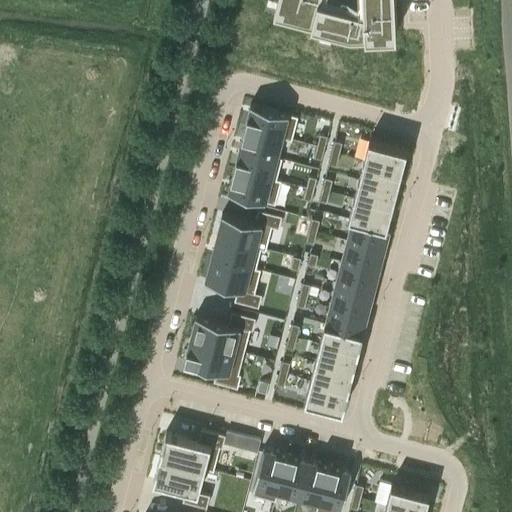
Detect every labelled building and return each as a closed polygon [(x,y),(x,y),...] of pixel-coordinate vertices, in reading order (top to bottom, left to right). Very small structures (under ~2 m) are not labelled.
[(276,0),(274,11),(350,31),(397,29),(395,0),(364,0),(365,7),(336,0),(276,0)] [(251,103),(245,126),(282,135),(282,136),(292,138),(298,115),(251,103)] [(245,126),(239,147),(277,156),(277,155),(282,136),(282,135),(245,126)] [(320,133),(317,144),(325,146),(328,135),(320,133)] [(369,138),(364,159),(402,169),(407,148),(369,138)] [(334,139),(331,150),(339,152),(342,141),(334,139)] [(317,144),(314,156),(322,158),(325,146),(317,144)] [(239,147),(234,168),(276,179),(277,177),(282,156),(277,155),(277,156),(239,147)] [(331,150),(328,162),(336,164),(339,152),(331,150)] [(364,159),(359,177),(397,187),(402,169),(364,159)] [(234,168),(228,190),(275,203),(281,178),(277,177),(276,179),(234,168)] [(309,175),(306,186),(314,188),(317,176),(309,175)] [(325,176),(322,188),(330,190),(333,178),(325,176)] [(359,177),(354,196),(392,206),(397,187),(359,177)] [(306,186),(303,198),(311,200),(314,188),(306,186)] [(322,188),(319,199),(327,201),(330,190),(322,188)] [(354,196),(349,217),(352,218),(352,217),(387,226),(387,225),(392,206),(354,196)] [(222,212),(216,235),(261,246),(261,247),(266,248),(272,225),(279,226),(282,214),(258,208),(255,220),(222,212)] [(312,216),(309,228),(317,230),(320,218),(312,216)] [(352,218),(347,238),(384,248),(390,226),(387,225),(387,226),(352,217),(352,218)] [(309,228),(306,240),(314,242),(317,230),(309,228)] [(216,235),(211,256),(256,267),(256,266),(261,247),(261,246),(216,235)] [(347,238),(341,259),(379,269),(384,248),(347,238)] [(310,251),(307,263),(315,265),(318,253),(310,251)] [(293,255),(290,266),(298,268),(301,256),(293,255)] [(211,256),(205,279),(237,287),(234,299),(258,305),(262,293),(254,291),(261,267),(256,266),(256,267),(211,256)] [(341,259),(336,280),(374,290),(379,269),(341,259)] [(336,280),(330,301),(368,310),(374,290),(336,280)] [(303,281),(300,293),(307,294),(310,283),(303,281)] [(300,293),(297,304),(304,306),(307,294),(300,293)] [(330,301),(325,322),(363,331),(368,310),(330,301)] [(196,313),(190,337),(244,351),(250,328),(252,328),(256,316),(231,310),(228,322),(196,313)] [(292,322),(289,333),(297,335),(300,324),(292,322)] [(325,322),(320,342),(357,352),(363,331),(325,322)] [(289,333),(286,345),(294,347),(297,335),(289,333)] [(190,337),(184,359),(216,368),(213,380),(237,386),(241,373),(239,372),(244,351),(190,337)] [(320,342),(315,361),(353,371),(357,352),(320,342)] [(282,359),(279,371),(287,373),(290,361),(282,359)] [(315,361),(310,379),(348,389),(353,371),(315,361)] [(279,371),(277,382),(284,384),(287,373),(279,371)] [(268,381),(260,379),(257,389),(266,391),(268,381)] [(310,379),(305,399),(343,409),(348,389),(310,379)] [(166,430),(159,455),(205,466),(204,468),(213,470),(214,469),(220,445),(222,446),(223,442),(225,433),(201,427),(198,439),(166,430)] [(235,444),(238,432),(226,429),(225,433),(223,442),(235,444)] [(264,446),(252,493),(275,499),(276,499),(277,494),(276,494),(287,452),(264,446)] [(287,452),(276,494),(277,494),(297,500),(298,500),(299,495),(298,495),(308,457),(287,452)] [(159,455),(153,479),(186,487),(182,499),(207,506),(210,493),(198,490),(204,468),(205,466),(159,455)] [(308,457),(298,495),(299,495),(318,500),(319,500),(329,462),(308,457)] [(318,500),(315,509),(316,510),(325,511),(340,511),(352,468),(329,462),(319,500),(318,500)] [(380,479),(375,500),(386,503),(421,511),(424,511),(430,492),(391,482),(380,479)] [(356,482),(353,494),(360,496),(364,485),(356,482)] [(353,494),(350,506),(357,508),(360,496),(353,494)] [(421,511),(386,503),(383,511),(421,511)]
